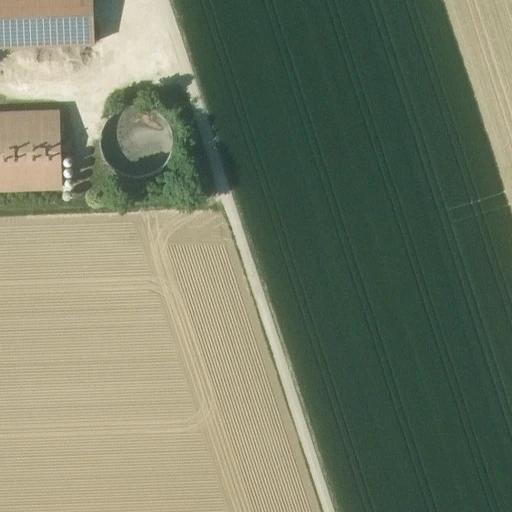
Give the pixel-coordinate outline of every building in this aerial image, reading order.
[(93,0),(0,0),(0,46),(95,44),(93,0)] [(58,112),(0,113),(0,188),(61,187),(58,112)] [(72,163),(73,161),(72,159),(71,158),(70,157),(68,156),(66,157),(65,158),(64,159),(63,161),(64,163),(65,164),(66,165),(68,165),(70,165),(71,164),(72,163)] [(73,173),(73,172),(73,170),(72,168),(70,167),(68,167),(67,167),(65,168),(64,170),(64,172),(64,173),(65,175),(67,176),(68,176),(70,176),(72,175),(73,173)] [(73,184),(73,182),(73,181),(72,179),(70,179),(69,178),(67,179),(66,180),(65,181),(65,182),(65,184),(66,185),(67,186),(69,186),(70,186),(72,185),(73,184)]
